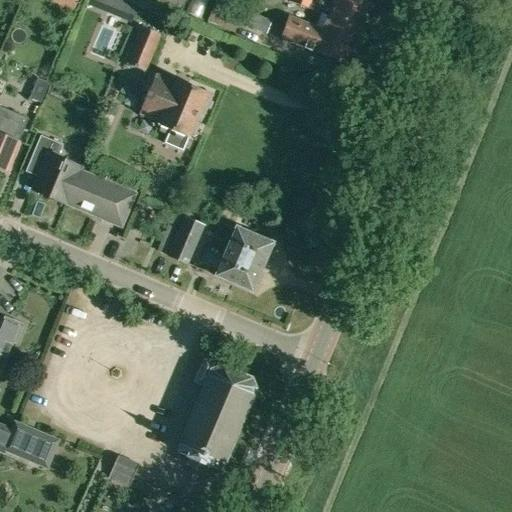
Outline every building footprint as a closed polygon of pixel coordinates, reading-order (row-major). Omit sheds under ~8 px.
[(53,0),(53,2),(74,12),(78,0),(53,0)] [(88,0),(87,4),(98,8),(101,0),(88,0)] [(243,11),(219,0),(216,0),(207,21),(233,33),(243,11)] [(289,17),(281,39),(346,64),(360,27),(329,14),(330,11),(311,3),(312,0),(285,0),(323,15),(318,29),(289,17)] [(312,0),(311,3),(330,11),(329,14),(360,27),(369,4),(359,0),(312,0)] [(137,7),(126,2),(119,17),(130,22),(137,7)] [(248,27),(266,34),(271,21),(253,14),(248,27)] [(126,62),(147,71),(161,36),(159,35),(142,29),(140,28),(126,62)] [(149,92),(140,113),(160,121),(158,126),(169,131),(164,144),(183,152),(207,93),(177,80),(176,83),(151,72),(143,90),(149,92)] [(29,100),(40,104),(48,84),(37,80),(29,100)] [(0,168),(6,171),(28,119),(0,107),(0,168)] [(40,135),(27,166),(40,171),(32,190),(65,203),(120,227),(134,195),(134,194),(138,185),(107,172),(103,182),(78,171),(80,168),(57,158),(62,145),(40,135)] [(159,240),(165,222),(153,217),(146,235),(159,240)] [(166,256),(186,265),(202,228),(183,219),(166,256)] [(235,228),(215,275),(252,291),(266,257),(272,244),(235,228)] [(0,367),(11,341),(15,343),(22,325),(4,317),(2,321),(0,320),(0,367)] [(224,462),(254,389),(252,371),(223,358),(216,361),(216,354),(207,350),(203,355),(195,373),(198,375),(198,377),(204,379),(205,378),(207,379),(180,443),(191,448),(190,449),(193,450),(190,457),(208,464),(211,458),(213,459),(213,457),(224,462)] [(14,423),(3,450),(46,468),(58,441),(14,423)] [(108,477),(128,486),(133,477),(139,464),(117,455),(108,477)]
